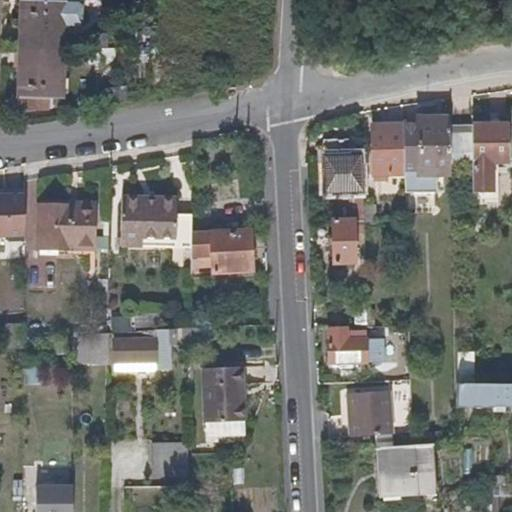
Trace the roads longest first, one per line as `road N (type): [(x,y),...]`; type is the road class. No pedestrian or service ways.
road 1 (residential): [(310,511),(293,107)]
road 2 (residential): [(0,153),(293,107)]
road 3 (residential): [(293,107),(511,72)]
